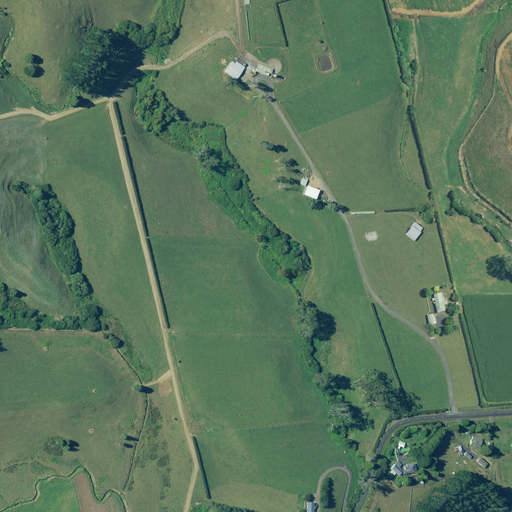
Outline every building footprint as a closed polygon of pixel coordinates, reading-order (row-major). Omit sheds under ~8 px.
[(234,64),(231,61),(223,71),(235,80),(244,67),(236,61),(234,64)] [(266,75),(267,76),(269,73),(271,73),(272,69),(258,64),(255,71),(264,74),(266,75)] [(318,190),(306,185),(302,194),(315,199),(318,190)] [(422,228),(414,222),(405,234),(413,241),(420,232),(419,231),(422,228)] [(444,300),(442,292),(435,294),(439,312),(446,311),(445,304),(446,304),(446,299),(444,300)] [(481,439),(471,436),(469,445),(479,447),(481,439)] [(404,443),(398,441),(396,448),(398,449),(399,446),(403,447),(404,443)] [(487,464),(480,458),(475,463),(478,466),(480,464),(483,467),(487,464)] [(391,474),(390,475),(389,477),(391,478),(395,473),(398,475),(402,471),(398,468),(401,464),(396,461),(390,468),(392,470),(390,473),(391,474)] [(415,472),(414,463),(406,464),(407,469),(403,469),(404,474),(415,472)] [(314,509),(314,502),(306,502),(306,504),(303,504),(303,507),(306,507),(305,511),(312,511),(312,509),(314,509)]
